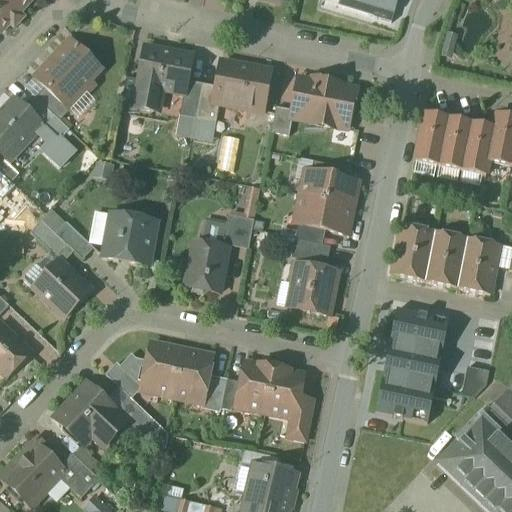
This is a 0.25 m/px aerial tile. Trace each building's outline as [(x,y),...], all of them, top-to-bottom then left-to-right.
[(30,0),(0,0),(0,33),(5,33),(11,27),(10,24),(30,3),(30,0)] [(328,0),(327,8),(389,26),(396,0),(328,0)] [(439,35),(436,57),(449,59),(452,37),(439,35)] [(70,43),(34,81),(45,90),(65,110),(66,109),(82,92),(86,96),(95,87),(90,83),(101,72),(70,43)] [(192,59),(144,51),(133,110),(154,114),(158,92),(184,97),(185,97),(187,84),(192,59)] [(270,74),(221,65),(217,90),(213,107),(219,108),(262,116),(270,74)] [(328,85),(313,82),(312,85),(298,82),(292,113),(291,121),(292,122),(312,125),(312,127),(334,131),(334,130),(347,132),(349,119),(351,120),(356,93),(342,91),(342,89),(328,86),(328,85)] [(203,87),(187,84),(185,97),(184,97),(180,119),(196,122),(203,87)] [(217,90),(203,87),(196,122),(216,126),(219,108),(213,107),(217,90)] [(65,110),(45,90),(35,101),(60,124),(70,113),(66,109),(65,110)] [(35,101),(32,98),(21,110),(42,129),(41,130),(53,142),(65,129),(60,124),(35,101)] [(21,110),(14,103),(0,117),(0,155),(9,164),(29,143),(26,141),(38,128),(41,130),(42,129),(21,110)] [(292,113),(276,110),(271,136),(289,139),(292,122),(291,121),(292,113)] [(449,121),(425,116),(415,164),(439,169),(449,121)] [(511,163),(511,120),(497,117),(494,130),(494,131),(488,165),(511,170),(511,163)] [(472,126),(449,121),(439,169),(462,174),(472,126)] [(494,130),(472,126),(462,174),(485,179),(488,165),(494,131),(494,130)] [(340,170),(313,165),(310,176),(338,182),(340,170)] [(338,182),(310,176),(309,185),(304,184),(301,199),(300,199),(352,210),(357,186),(338,182)] [(352,210),(300,199),(296,217),(300,218),(298,228),(325,234),(346,238),(352,210)] [(156,226),(112,217),(104,261),(148,269),(156,226)] [(511,218),(503,217),(501,233),(511,234),(511,218)] [(254,223),(228,218),(222,248),(249,253),(254,223)] [(56,237),(41,224),(30,236),(55,260),(67,248),(56,237)] [(94,251),(67,226),(56,237),(67,248),(83,263),(94,251)] [(325,234),(298,228),(295,243),(322,248),(325,234)] [(435,236),(402,229),(392,279),(425,286),(435,236)] [(467,242),(435,236),(425,286),(457,292),(467,242)] [(500,249),(467,242),(457,292),(490,299),(500,249)] [(322,248),(295,243),(291,261),(326,269),(330,250),(322,248)] [(228,253),(193,246),(185,289),(189,290),(192,296),(204,298),(209,294),(220,296),(228,253)] [(33,292),(64,322),(91,294),(60,264),(49,275),(33,292)] [(35,267),(24,279),(24,283),(33,292),(49,275),(40,267),(35,267)] [(336,277),(295,268),(291,284),(297,285),(292,309),(290,309),(289,310),(327,318),(336,277)] [(0,324),(12,312),(0,300),(0,324)] [(448,323),(396,312),(375,416),(427,427),(448,323)] [(31,357),(0,327),(0,374),(7,382),(31,357)] [(173,401),(181,352),(172,350),(172,352),(151,347),(147,364),(142,389),(156,392),(155,397),(173,401)] [(181,352),(173,401),(191,404),(192,399),(204,401),(208,379),(212,360),(191,355),(191,354),(181,352)] [(131,357),(120,369),(117,366),(106,378),(127,399),(137,388),(142,389),(147,364),(136,362),(131,357)] [(266,372),(244,367),(241,385),(235,410),(265,416),(274,371),(267,370),(266,372)] [(290,374),(274,371),(265,416),(294,422),(299,402),(303,379),(289,376),(290,374)] [(489,375),(467,371),(461,399),(473,401),(486,388),(489,375)] [(227,383),(208,379),(204,401),(207,402),(206,407),(221,410),(227,383)] [(241,385),(227,383),(221,410),(221,412),(230,414),(235,410),(241,385)] [(121,419),(87,387),(54,422),(58,426),(59,428),(60,427),(62,429),(61,429),(62,431),(63,430),(83,449),(92,440),(98,446),(106,437),(112,442),(122,431),(128,425),(121,419)] [(511,402),(507,397),(492,413),(511,432),(511,402)] [(312,404),(299,402),(294,422),(296,426),(293,441),(304,444),(312,404)] [(153,423),(134,405),(121,419),(128,425),(122,431),(144,452),(155,441),(145,432),(153,423)] [(511,432),(492,413),(486,408),(483,412),(478,417),(506,443),(507,447),(507,448),(511,453),(511,432)] [(511,511),(511,453),(507,448),(481,424),(439,468),(485,511),(511,511)] [(37,441),(14,464),(24,473),(43,453),(43,454),(47,450),(37,441)] [(24,473),(9,489),(32,511),(55,486),(52,483),(62,472),(43,454),(43,453),(24,473)] [(99,484),(73,458),(64,468),(75,479),(66,488),(81,502),(99,484)] [(288,511),(296,479),(253,469),(243,511),(288,511)] [(150,511),(174,511),(178,491),(155,487),(150,511)] [(179,503),(177,511),(200,511),(201,507),(179,503)]
